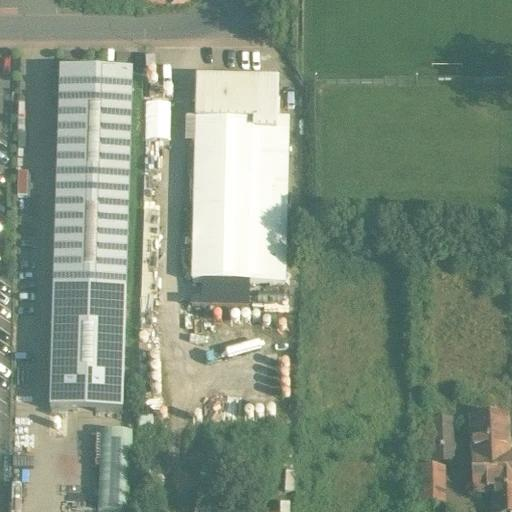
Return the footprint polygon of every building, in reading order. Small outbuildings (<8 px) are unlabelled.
[(128,0),(128,8),(165,8),(164,0),(128,0)] [(132,74),(59,72),(48,412),(121,414),(132,74)] [(277,83),(197,81),(196,121),(195,121),(195,122),(210,122),(276,124),(276,121),(277,83)] [(210,122),(195,122),(192,283),(285,285),(289,122),(276,121),(276,124),(210,122)] [(163,278),(141,277),(140,299),(162,300),(163,278)] [(507,426),(494,426),(494,417),(472,418),(473,455),(472,455),(474,493),(493,493),(493,505),(496,505),(496,511),(511,511),(511,453),(508,453),(507,426)] [(452,463),(450,420),(433,420),(435,461),(435,462),(435,463),(452,463)] [(138,511),(138,432),(106,432),(106,511),(138,511)] [(437,470),(412,470),(413,504),(438,504),(437,484),(437,470)]
